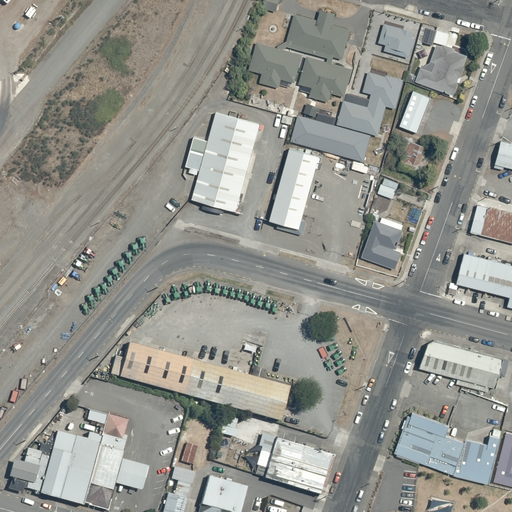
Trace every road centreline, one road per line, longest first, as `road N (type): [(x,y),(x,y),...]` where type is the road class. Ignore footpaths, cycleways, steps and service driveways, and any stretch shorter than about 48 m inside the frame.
road 1 (secondary): [(0,448),(155,269),(184,254),(232,259),(414,310)]
road 2 (residential): [(414,310),(511,34)]
road 3 (residential): [(340,511),(414,310)]
road 4 (unclassified): [(0,130),(109,0)]
